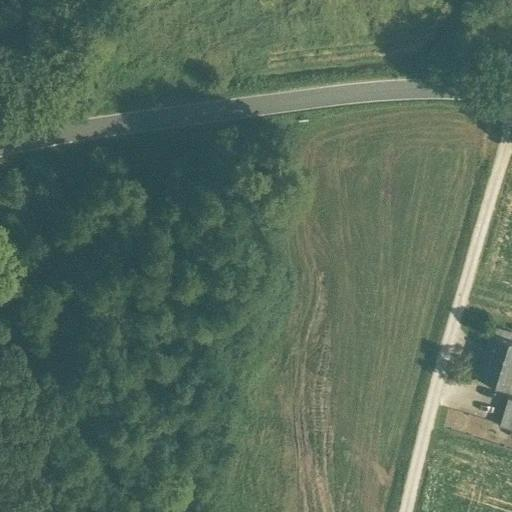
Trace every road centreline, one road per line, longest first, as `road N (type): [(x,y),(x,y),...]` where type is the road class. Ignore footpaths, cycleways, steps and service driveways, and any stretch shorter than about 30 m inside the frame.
road 1 (secondary): [(0,147),(41,132),(312,96),(414,87),(511,95)]
road 2 (track): [(404,511),(511,121)]
